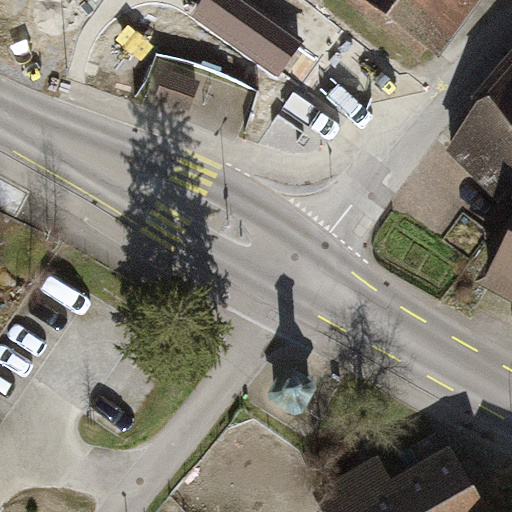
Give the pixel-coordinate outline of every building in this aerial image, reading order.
[(243,0),(206,0),(195,17),(281,77),(305,43),(243,0)] [(368,0),(430,48),(467,0),(368,0)] [(198,84),(169,75),(162,97),(190,107),(198,84)] [(511,79),(453,151),(505,193),(511,186),(511,79)] [(511,244),(491,282),(511,293),(511,244)] [(482,511),(441,439),(314,511),(482,511)]
